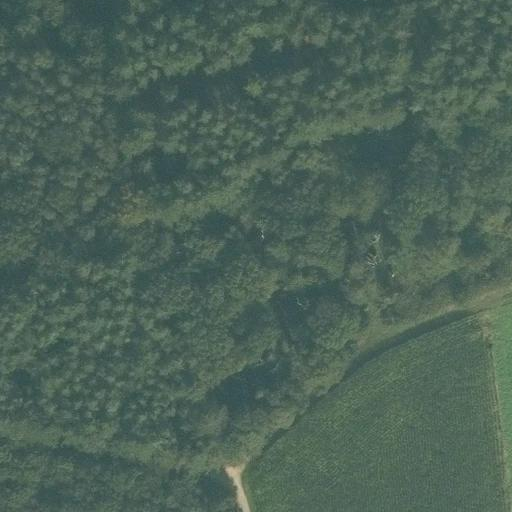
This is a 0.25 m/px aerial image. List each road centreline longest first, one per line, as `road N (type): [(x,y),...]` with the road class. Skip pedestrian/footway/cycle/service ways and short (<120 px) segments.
road 1 (track): [(422,0),(368,340)]
road 2 (track): [(235,476),(368,340),(511,293)]
road 3 (unclassified): [(243,511),(235,476),(0,433)]
